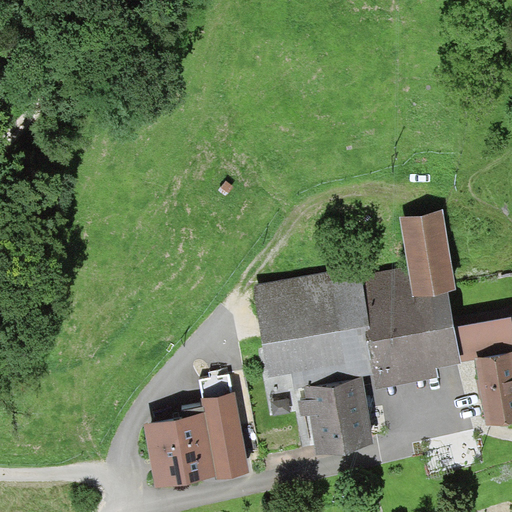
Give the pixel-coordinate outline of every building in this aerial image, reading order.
[(406,214),(415,265),(418,286),(424,285),(453,280),(452,270),(441,208),(406,214)] [(369,317),(378,366),(436,354),(424,285),(418,286),(415,265),(362,276),(363,283),(369,317)] [(258,293),(259,301),(363,283),(362,276),(258,293)] [(424,285),(436,354),(457,350),(487,344),(511,340),(511,339),(511,330),(509,312),(453,322),(445,282),(424,285)] [(363,283),(259,301),(267,351),(270,367),(294,362),(353,351),(357,371),(359,370),(378,366),(369,317),(363,283)] [(487,344),(489,352),(511,347),(511,344),(511,340),(487,344)] [(485,383),(490,414),(511,410),(511,347),(481,353),(485,383)] [(308,378),(357,371),(353,351),(294,362),(298,381),(308,378)] [(359,370),(357,371),(308,378),(311,392),(301,394),(304,407),(313,405),(320,442),(370,433),(365,401),(359,370)] [(156,445),(161,471),(213,462),(203,411),(201,411),(199,401),(184,404),(185,414),(152,420),(156,445)]
